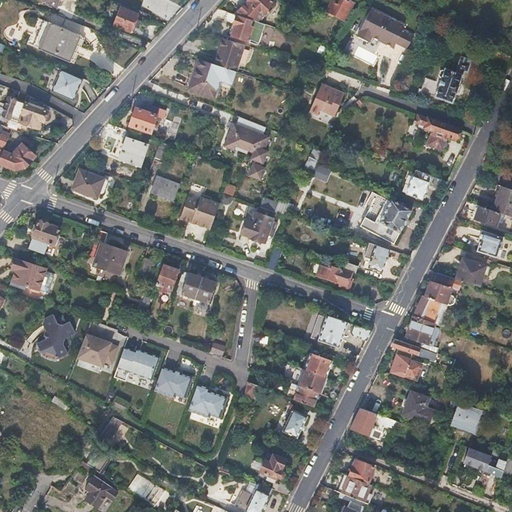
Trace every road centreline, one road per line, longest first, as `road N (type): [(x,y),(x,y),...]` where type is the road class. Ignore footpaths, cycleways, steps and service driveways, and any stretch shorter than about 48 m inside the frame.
road 1 (residential): [(27,194),(208,0)]
road 2 (residential): [(27,194),(252,272)]
road 3 (residential): [(335,443),(507,511)]
road 4 (residential): [(474,167),(392,322)]
road 5 (residential): [(252,272),(392,322)]
road 6 (residential): [(239,369),(100,318)]
road 7 (residential): [(392,322),(335,443)]
